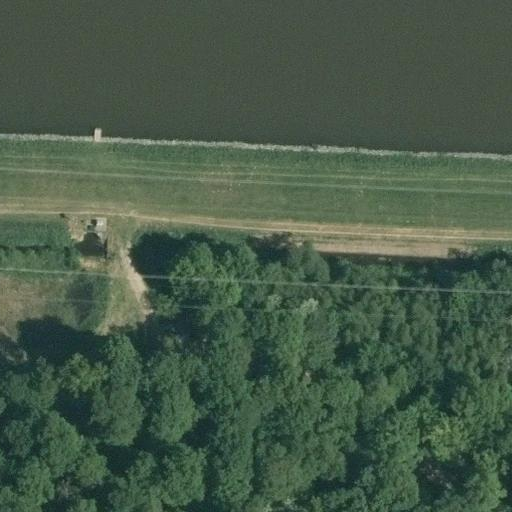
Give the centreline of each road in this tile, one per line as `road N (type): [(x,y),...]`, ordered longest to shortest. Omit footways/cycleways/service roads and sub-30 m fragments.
road 1 (track): [(483,511),(352,406),(270,365),(212,358),(0,387)]
road 2 (track): [(131,219),(511,235)]
road 3 (track): [(178,361),(131,264),(131,219)]
road 4 (track): [(0,217),(131,219)]
